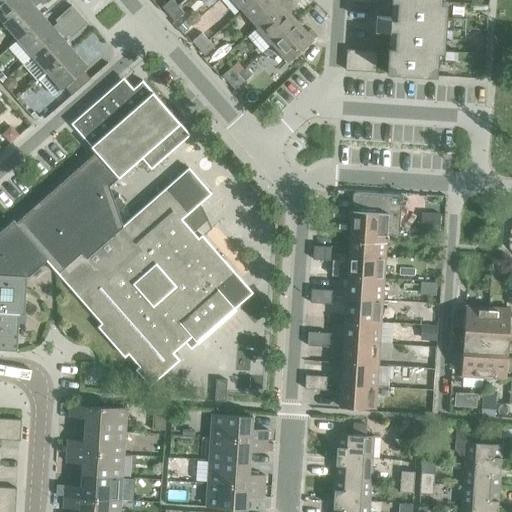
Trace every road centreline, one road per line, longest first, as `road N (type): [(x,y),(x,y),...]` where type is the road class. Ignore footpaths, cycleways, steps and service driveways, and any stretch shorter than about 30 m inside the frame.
road 1 (residential): [(283,511),(289,181)]
road 2 (residential): [(438,419),(451,184)]
road 3 (residential): [(0,164),(154,32)]
road 4 (residential): [(256,142),(300,107),(325,72),(331,0)]
road 5 (unclassified): [(33,511),(39,398),(32,383),(0,369)]
road 6 (residential): [(289,181),(451,184)]
road 7 (residential): [(256,142),(154,32)]
